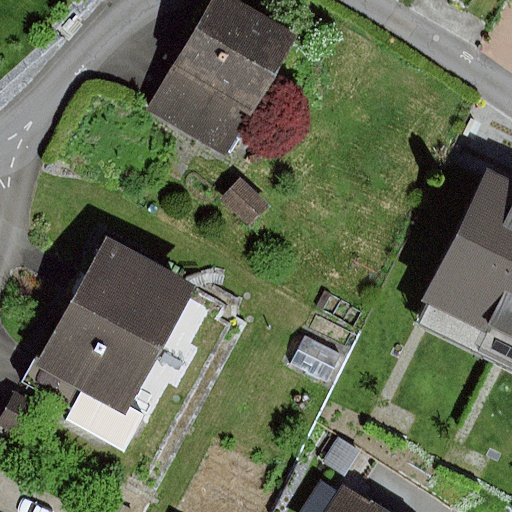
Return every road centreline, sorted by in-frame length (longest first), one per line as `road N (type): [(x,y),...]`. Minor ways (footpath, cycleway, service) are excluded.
road 1 (residential): [(145,0),(108,29),(0,149)]
road 2 (residential): [(511,96),(367,0)]
